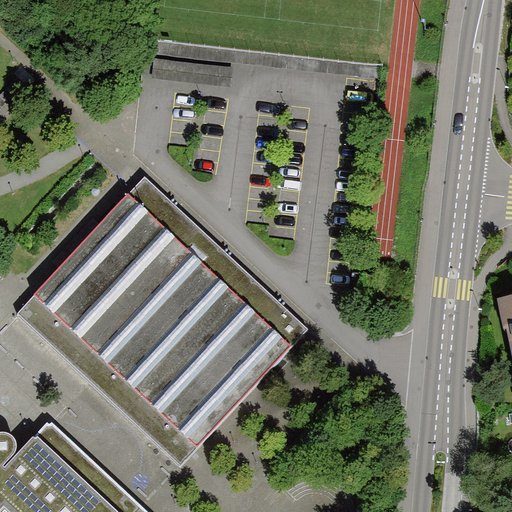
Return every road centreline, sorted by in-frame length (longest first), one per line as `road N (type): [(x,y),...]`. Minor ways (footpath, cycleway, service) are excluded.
road 1 (tertiary): [(462,194),(436,511)]
road 2 (tertiary): [(485,0),(462,194)]
